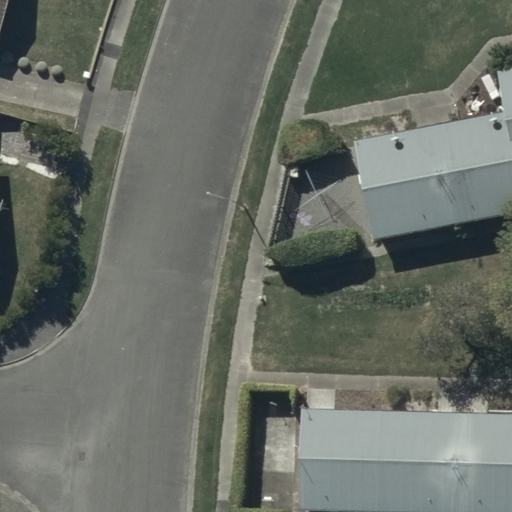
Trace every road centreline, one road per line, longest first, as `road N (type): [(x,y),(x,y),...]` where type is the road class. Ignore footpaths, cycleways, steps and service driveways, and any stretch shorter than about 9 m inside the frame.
road 1 (residential): [(232,0),(184,154),(153,302),(139,429)]
road 2 (residential): [(139,429),(0,422)]
